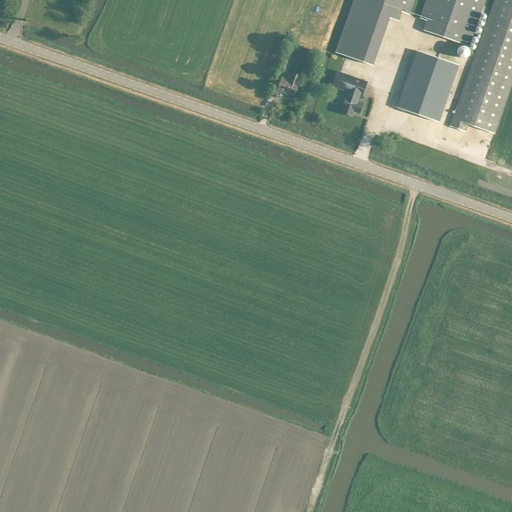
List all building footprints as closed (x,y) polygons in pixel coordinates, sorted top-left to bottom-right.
[(357,0),(337,58),(371,69),(394,3),(411,9),(414,0),(357,0)] [(440,19),(436,28),(470,40),(484,0),(427,0),(423,13),(440,19)] [(465,131),(468,123),(494,133),(511,80),(511,0),(493,0),(450,125),(465,131)] [(397,106),(438,121),(458,65),(416,50),(407,75),(397,106)] [(362,95),(367,81),(337,70),(331,85),(347,91),(342,107),(343,107),(341,112),(352,115),(353,111),(360,113),(365,96),(362,95)] [(277,90),(294,96),(301,75),(296,73),(290,71),(288,78),(281,76),(277,90)]
